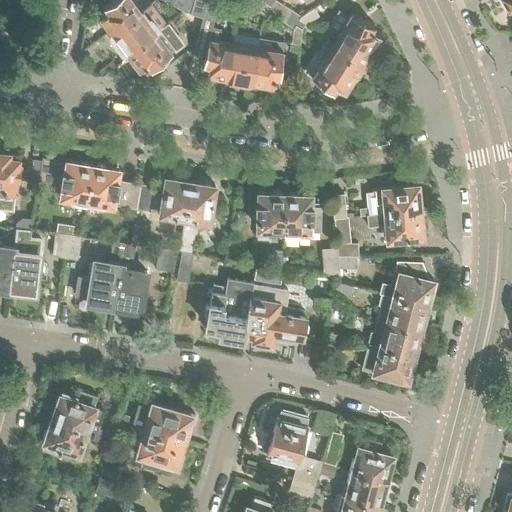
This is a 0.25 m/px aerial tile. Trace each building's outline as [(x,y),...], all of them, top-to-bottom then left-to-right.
[(112,33),(142,11),(133,0),(113,0),(105,6),(107,12),(101,17),(100,18),(109,30),(112,33)] [(191,13),(194,1),(192,0),(175,0),(173,4),(184,11),(191,13)] [(203,17),(207,0),(194,0),(194,1),(191,13),(203,17)] [(215,20),(220,0),(207,0),(203,17),(215,20)] [(265,16),(268,12),(272,6),(260,0),(259,0),(254,9),(265,16)] [(293,11),(276,0),(275,0),(272,6),(289,17),(293,11)] [(128,54),(170,23),(168,22),(165,24),(151,5),(142,11),(112,33),(111,38),(123,53),(128,54)] [(289,17),(272,6),(268,12),(286,23),(289,17)] [(320,15),(315,7),(302,16),(310,21),(320,15)] [(306,23),(310,21),(302,16),(293,11),(289,17),(286,23),(294,28),(302,33),(303,29),(306,23)] [(380,35),(372,31),(374,25),(351,12),(338,34),(341,37),(370,53),(380,37),(380,35)] [(33,42),(33,41),(28,41),(24,39),(21,36),(20,34),(24,31),(15,20),(0,32),(0,49),(3,48),(4,49),(6,53),(7,58),(6,62),(12,62),(18,61),(18,60),(19,59),(20,58),(20,57),(24,53),(26,53),(28,53),(29,51),(30,49),(32,46),(33,42)] [(152,69),(174,51),(175,52),(185,44),(170,23),(128,54),(139,69),(140,69),(147,64),(152,69)] [(301,44),(302,33),(294,28),(292,43),(301,44)] [(253,83),(259,50),(257,50),(259,38),(236,34),(234,42),(234,45),(233,45),(227,78),(227,79),(232,80),(232,81),(235,84),(244,86),(248,83),(248,82),(253,83)] [(371,57),(370,53),(341,37),(336,45),(327,39),(320,51),(319,52),(325,56),(325,55),(356,75),(361,74),(371,57)] [(227,78),(233,45),(234,45),(234,42),(209,38),(203,64),(209,66),(208,75),(227,78)] [(280,77),(284,42),(273,40),(272,48),(259,46),(259,50),(253,83),(273,86),(274,77),(280,77)] [(356,75),(325,55),(325,56),(319,52),(320,51),(317,49),(303,71),(312,76),(334,91),(338,87),(345,91),(346,91),(355,77),(356,75)] [(19,180),(21,165),(18,165),(19,154),(8,153),(8,149),(0,148),(0,192),(7,193),(15,194),(17,180),(19,180)] [(88,203),(93,165),(91,165),(89,162),(83,161),(80,163),(67,161),(67,162),(63,186),(61,203),(71,204),(72,201),(88,203)] [(118,195),(120,180),(117,180),(119,169),(106,167),(104,164),(98,163),(95,165),(93,165),(88,203),(113,207),(115,194),(118,195)] [(186,217),(191,181),(180,179),(178,176),(172,175),(169,177),(166,177),(165,188),(155,186),(154,190),(151,211),(151,212),(175,216),(175,220),(184,222),(185,217),(186,217)] [(211,221),(215,185),(213,185),(211,182),(205,181),(202,183),(191,181),(186,217),(185,217),(184,222),(180,250),(192,252),(195,234),(197,233),(199,225),(197,223),(198,219),(211,221)] [(420,199),(422,196),(421,190),(419,188),(418,184),(374,188),(375,191),(366,192),(368,207),(360,208),(361,215),(366,215),(366,219),(374,219),(374,214),(383,213),(421,210),(420,199)] [(151,211),(154,190),(140,187),(137,209),(149,211),(151,211)] [(284,233),(285,194),(283,193),(280,191),(275,191),(272,193),(259,193),(259,204),(256,204),(256,218),(258,218),(258,238),(271,239),(272,232),(284,233)] [(321,231),(322,206),(311,205),(312,194),(299,194),(296,191),(290,191),(288,194),(285,194),(284,233),(284,237),(311,238),(311,231),(321,231)] [(346,217),(344,193),(332,194),(334,218),(346,217)] [(425,230),(424,224),(422,221),(421,210),(383,213),(384,225),(388,225),(389,239),(423,236),(423,233),(425,230)] [(135,223),(131,244),(136,245),(145,246),(148,225),(135,223)] [(58,225),(57,232),(68,234),(73,234),(73,231),(71,226),(58,225)] [(0,288),(9,289),(17,228),(0,226),(0,236),(4,237),(3,243),(0,242),(0,288)] [(31,236),(31,229),(17,228),(9,289),(35,293),(42,237),(31,236)] [(65,257),(68,234),(57,232),(56,232),(53,255),(65,257)] [(81,235),(73,234),(68,234),(65,257),(78,259),(81,235)] [(115,306),(125,243),(114,241),(110,263),(95,260),(92,277),(78,275),(75,295),(89,298),(88,302),(115,306)] [(359,256),(359,242),(336,242),(337,247),(338,256),(357,256),(359,256)] [(132,269),(136,245),(131,244),(125,243),(115,306),(141,310),(147,272),(132,269)] [(172,271),(176,250),(160,247),(156,268),(172,271)] [(340,268),(338,256),(337,247),(322,248),(324,272),(340,274),(340,268)] [(189,282),(194,253),(182,251),(177,280),(189,282)] [(357,268),(357,256),(338,256),(340,268),(357,268)] [(433,293),(435,286),(433,283),(434,280),(399,272),(396,286),(391,285),(389,295),(427,305),(430,294),(433,293)] [(244,337),(253,284),(253,282),(228,278),(227,285),(213,283),(210,303),(206,302),(203,315),(209,316),(206,330),(217,332),(217,333),(225,334),(224,338),(237,340),(238,337),(244,337)] [(351,295),(353,285),(338,281),(335,291),(351,295)] [(305,320),(306,311),(286,308),(288,289),(253,284),(244,337),(255,339),(255,343),(269,346),(270,342),(273,343),(274,339),(296,343),(297,337),(302,338),(302,333),(303,333),(308,331),(309,324),(307,320),(305,320)] [(425,316),(427,305),(389,295),(381,293),(378,304),(381,305),(377,319),(421,330),(422,327),(425,325),(426,319),(425,316)] [(422,336),(420,333),(421,330),(377,319),(374,332),(371,331),(368,343),(415,355),(417,344),(420,342),(422,336)] [(336,356),(341,335),(331,332),(325,354),(336,356)] [(412,366),(415,355),(368,343),(360,340),(359,345),(367,347),(362,368),(408,380),(409,377),(412,375),(413,369),(412,366)] [(99,428),(105,410),(94,406),(97,395),(80,389),(77,397),(62,392),(61,396),(57,398),(55,404),(57,407),(54,418),(87,429),(95,432),(110,437),(112,438),(115,428),(116,425),(110,423),(107,431),(99,428)] [(121,410),(120,412),(130,416),(128,423),(137,426),(146,428),(185,440),(188,428),(191,428),(195,414),(189,413),(189,414),(153,403),(152,407),(139,403),(135,414),(121,410)] [(301,455),(308,426),(307,426),(309,417),(281,410),(278,418),(277,418),(272,436),(271,436),(267,449),(269,449),(267,455),(297,463),(298,464),(301,455)] [(128,423),(130,416),(120,412),(118,420),(128,423)] [(79,452),(87,429),(54,418),(50,428),(46,430),(44,436),(46,440),(44,444),(60,449),(62,446),(79,452)] [(125,431),(128,423),(118,420),(116,425),(115,428),(125,431)] [(180,467),(184,453),(181,452),(185,440),(146,428),(137,426),(135,429),(133,433),(131,437),(131,441),(132,445),(140,447),(138,454),(142,456),(139,468),(161,474),(165,463),(180,467)] [(336,466),(344,434),(332,431),(323,462),(336,466)] [(107,445),(110,437),(95,432),(93,440),(107,445)] [(392,467),(394,461),(392,458),(393,455),(379,451),(382,441),(362,436),(355,460),(354,459),(351,470),(386,480),(389,469),(392,467)] [(315,485),(319,473),(322,463),(322,461),(301,455),(298,464),(297,463),(293,478),(315,485)] [(334,477),(336,467),(322,463),(319,473),(334,477)] [(384,491),(386,480),(351,470),(348,482),(350,483),(347,495),(380,505),(381,502),(384,500),(385,494),(384,491)] [(117,499),(122,481),(100,475),(95,492),(117,499)] [(293,478),(289,491),(312,497),(315,487),(315,485),(293,478)] [(380,511),(381,511),(379,508),(380,505),(347,495),(347,496),(337,494),(333,507),(341,509),(340,511),(380,511)] [(269,511),(273,503),(255,497),(251,507),(248,506),(246,511),(269,511)] [(55,511),(41,507),(42,503),(26,498),(24,502),(21,504),(19,510),(19,511),(55,511)]
